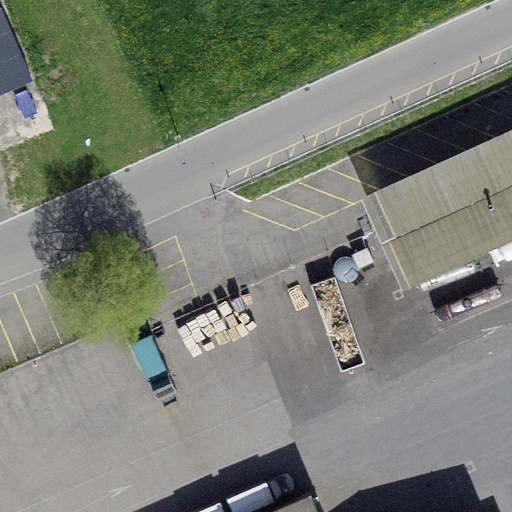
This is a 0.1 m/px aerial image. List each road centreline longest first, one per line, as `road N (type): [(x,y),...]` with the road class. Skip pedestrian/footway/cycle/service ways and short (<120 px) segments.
road 1 (unclassified): [(511,21),(0,250)]
road 2 (unknown): [(122,511),(511,347)]
